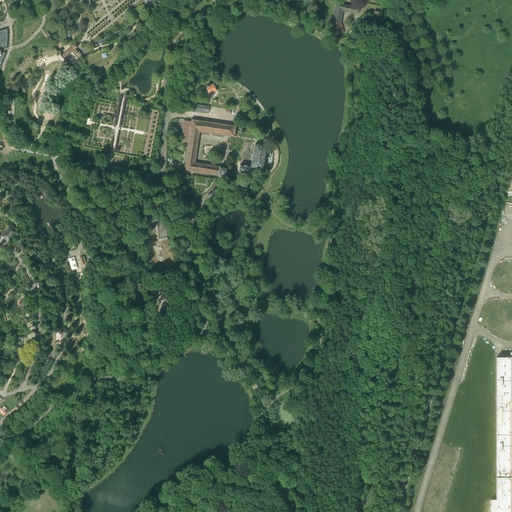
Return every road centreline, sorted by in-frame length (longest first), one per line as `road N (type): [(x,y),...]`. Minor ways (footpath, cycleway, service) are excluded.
road 1 (unclassified): [(269,448),(251,383),(206,327),(187,225)]
road 2 (unclassified): [(177,197),(160,164),(173,77),(224,0)]
road 3 (unknown): [(511,342),(472,327),(511,212)]
